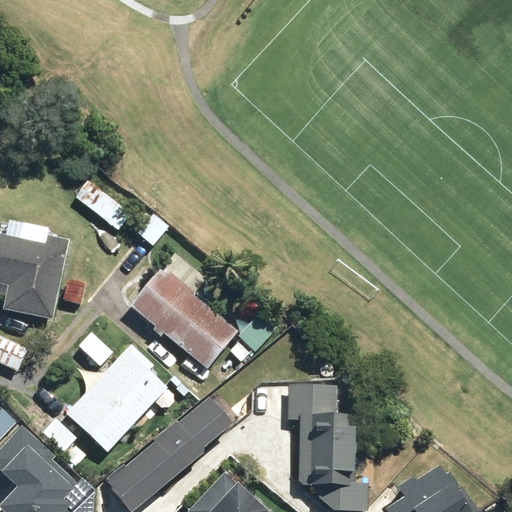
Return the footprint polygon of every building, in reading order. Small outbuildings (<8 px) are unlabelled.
[(126,214),(86,182),(72,200),(83,209),(75,221),(96,238),(104,229),(110,233),(126,214)] [(167,232),(150,216),(131,236),(148,252),(167,232)] [(5,240),(0,239),(0,286),(9,288),(5,320),(52,326),(65,236),(7,227),(5,240)] [(206,284),(172,255),(124,311),(203,379),(223,357),(238,369),(249,356),(233,342),(238,336),(194,298),(206,284)] [(86,284),(64,281),(60,309),(82,312),(86,284)] [(28,353),(0,338),(0,368),(16,376),(28,353)] [(131,349),(61,417),(100,457),(165,394),(148,377),(154,372),(131,349)] [(337,388),(285,387),(283,426),(297,426),(293,492),(318,493),(317,509),(321,511),(364,511),(365,489),(351,489),(352,455),(367,456),(368,422),(336,421),(337,388)] [(95,487),(116,511),(133,511),(243,416),(218,388),(176,425),(169,416),(126,453),(130,457),(95,487)] [(69,511),(61,503),(76,489),(20,429),(0,446),(0,485),(12,499),(0,509),(0,511),(69,511)] [(75,446),(62,460),(88,485),(101,471),(75,446)] [(255,511),(227,484),(219,492),(211,484),(183,511),(255,511)]
